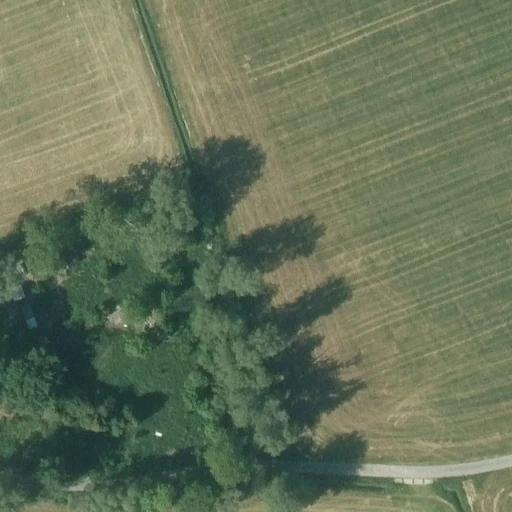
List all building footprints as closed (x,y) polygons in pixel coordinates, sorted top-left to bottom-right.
[(48,248),(56,271),(80,262),(71,239),(48,248)] [(21,284),(10,288),(14,300),(25,296),(21,284)] [(30,303),(21,306),(25,317),(34,314),(30,303)] [(34,316),(26,319),(30,328),(37,325),(34,316)] [(255,438),(255,450),(275,450),(274,438),(255,438)]
